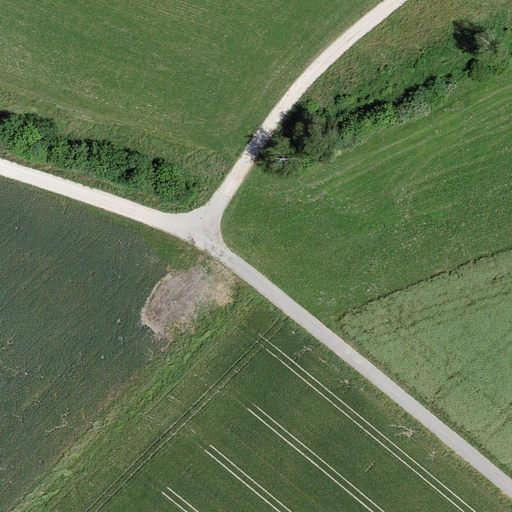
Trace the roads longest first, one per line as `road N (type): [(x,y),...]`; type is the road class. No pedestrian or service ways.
road 1 (track): [(0,167),(199,231),(315,70),(403,0)]
road 2 (track): [(199,231),(270,276),(511,474)]
